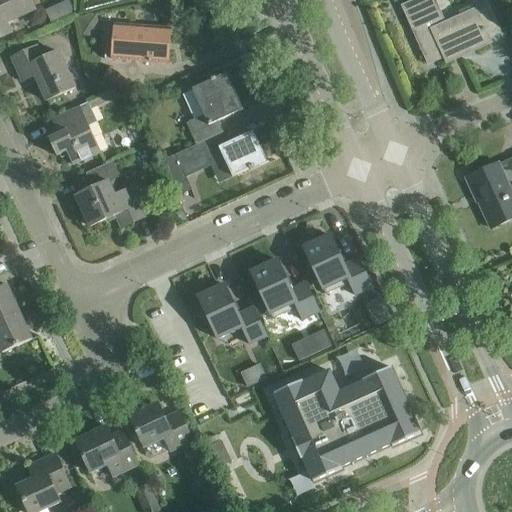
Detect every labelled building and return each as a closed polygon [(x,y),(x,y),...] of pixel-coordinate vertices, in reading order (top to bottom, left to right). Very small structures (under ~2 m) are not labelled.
[(0,0),(0,32),(2,37),(14,32),(10,23),(37,11),(31,0),(0,0)] [(501,30),(492,12),(486,0),(483,0),(473,5),(477,14),(444,28),(431,0),(418,0),(404,7),(429,64),(458,51),(461,57),(491,43),(488,36),(501,30)] [(69,1),(46,11),(51,24),(75,13),(69,1)] [(171,29),(151,28),(117,25),(116,44),(110,44),(109,60),(168,64),(171,29)] [(47,102),(65,94),(77,88),(60,52),(45,59),(39,46),(12,59),(23,83),(27,81),(26,78),(34,75),(47,102)] [(145,87),(111,67),(102,82),(136,102),(145,87)] [(199,87),(182,95),(193,120),(187,124),(197,146),(224,133),(223,132),(222,132),(218,122),(244,110),(227,74),(216,79),(215,78),(211,80),(212,81),(199,87)] [(99,122),(93,109),(121,96),(114,92),(90,103),(90,102),(53,119),(59,134),(49,139),(58,157),(68,152),(74,165),(103,152),(91,126),(99,122)] [(185,175),(206,166),(224,158),(233,177),(250,169),(251,170),(255,169),(254,167),(267,161),(254,132),(229,144),(224,133),(197,146),(197,145),(176,155),(185,175)] [(117,194),(111,182),(121,177),(113,161),(86,174),(93,189),(76,197),(91,228),(117,215),(123,228),(150,216),(136,186),(117,194)] [(511,219),(511,191),(499,164),(466,179),(473,194),(475,193),(492,229),(511,219)] [(331,236),(304,248),(326,295),(340,289),(350,284),(355,296),(373,288),(360,259),(345,266),(331,236)] [(278,259),(251,272),(273,320),(297,309),(303,321),(320,312),(307,283),(293,290),(278,259)] [(0,322),(20,313),(7,285),(0,288),(0,322)] [(225,285),(198,297),(218,340),(242,329),(250,345),(268,337),(254,308),(239,315),(225,285)] [(0,346),(3,353),(32,340),(20,313),(0,322),(0,346)] [(326,334),(318,337),(324,350),(332,347),(326,334)] [(303,381),(274,394),(294,438),(292,439),(302,460),(303,459),(314,482),(342,469),(341,467),(392,445),(393,447),(421,434),(391,367),(363,380),(364,382),(340,393),(330,371),(304,383),(303,381)] [(180,412),(166,419),(159,403),(130,417),(145,449),(164,440),(170,453),(194,442),(180,412)] [(140,466),(132,449),(124,431),(112,437),(108,427),(76,442),(91,474),(108,466),(114,478),(140,466)] [(222,441),(210,446),(215,457),(227,452),(222,441)] [(72,488),(64,473),(56,455),(29,467),(34,479),(18,487),(26,505),(29,511),(49,511),(48,509),(61,503),(57,495),(72,488)] [(161,511),(149,484),(134,491),(144,511),(161,511)] [(94,511),(88,497),(77,502),(81,511),(94,511)]
